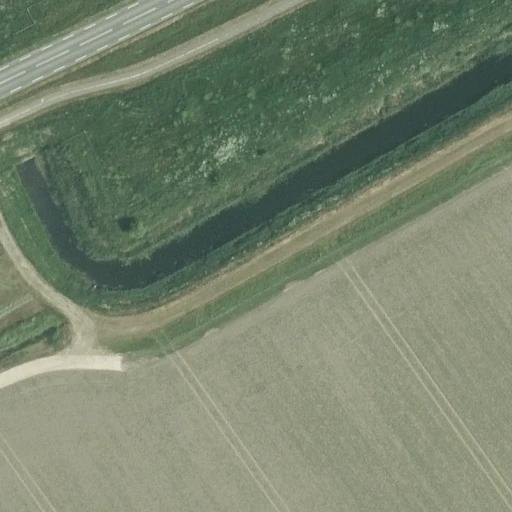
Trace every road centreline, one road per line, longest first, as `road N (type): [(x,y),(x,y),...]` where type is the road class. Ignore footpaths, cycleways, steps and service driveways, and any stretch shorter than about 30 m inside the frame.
road 1 (track): [(0,230),(34,287),(84,323),(157,323),(511,121)]
road 2 (secondary): [(0,84),(171,0)]
